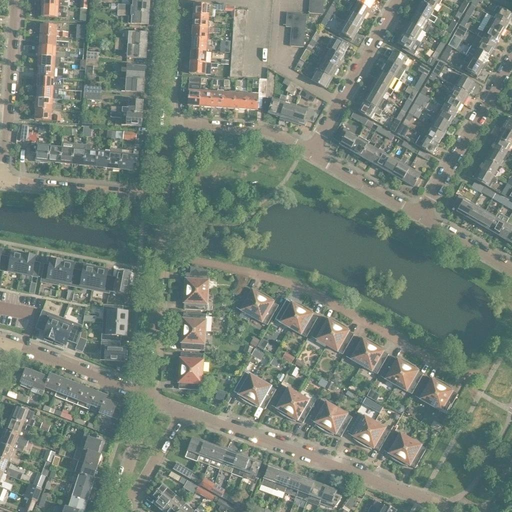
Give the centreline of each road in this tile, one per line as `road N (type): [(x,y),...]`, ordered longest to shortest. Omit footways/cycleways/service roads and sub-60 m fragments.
road 1 (residential): [(464,384),(286,280),(159,254)]
road 2 (residential): [(447,511),(424,496),(182,410)]
road 3 (residential): [(2,180),(14,0)]
road 4 (residential): [(420,213),(511,60)]
road 5 (residential): [(312,145),(399,0)]
road 6 (residential): [(162,196),(2,180)]
road 7 (residential): [(148,398),(0,341)]
road 8 (residential): [(312,145),(270,131),(168,122)]
road 9 (residential): [(148,398),(159,254)]
road 10 (residential): [(420,213),(312,145)]
road 11 (residential): [(168,122),(171,0)]
